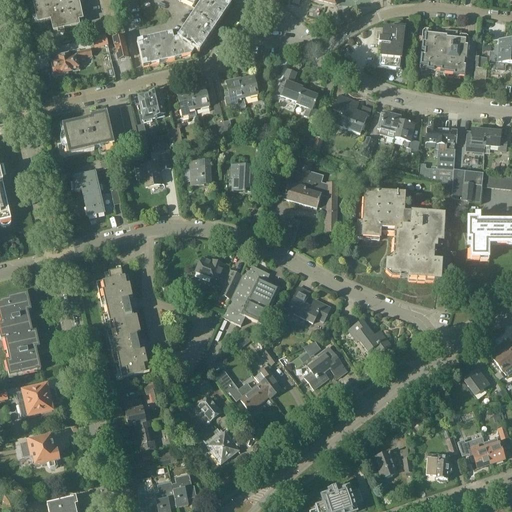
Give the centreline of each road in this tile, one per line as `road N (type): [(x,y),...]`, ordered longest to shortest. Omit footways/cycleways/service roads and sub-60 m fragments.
road 1 (residential): [(445,350),(421,320),(255,242),(210,230),(147,231),(55,257)]
road 2 (tertiary): [(109,511),(55,257)]
road 3 (residential): [(511,110),(398,96),(319,48)]
road 4 (residential): [(319,48),(379,15),(430,8),(511,16)]
road 5 (secondary): [(312,454),(445,350)]
road 6 (tertiary): [(55,257),(21,111)]
road 7 (residential): [(21,111),(142,81)]
